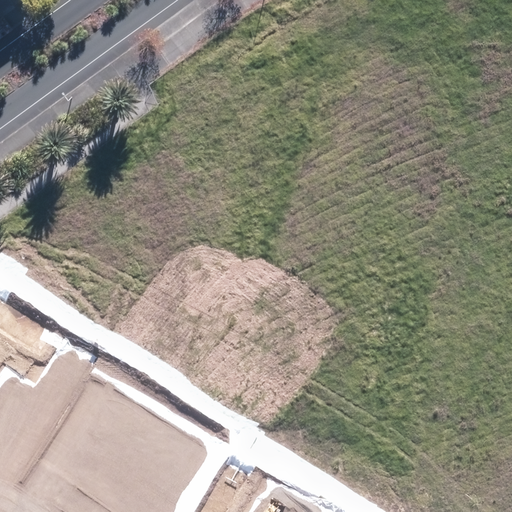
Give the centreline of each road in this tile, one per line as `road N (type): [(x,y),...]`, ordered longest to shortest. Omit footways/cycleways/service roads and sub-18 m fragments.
road 1 (tertiary): [(161,0),(0,116)]
road 2 (unknown): [(0,460),(73,360)]
